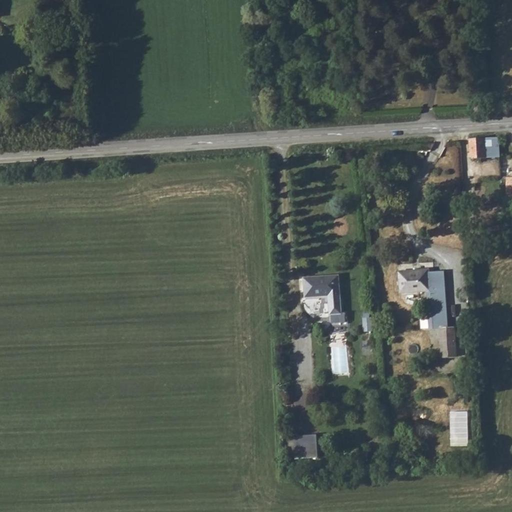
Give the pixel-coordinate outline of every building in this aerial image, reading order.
[(485,146),(470,147),(472,169),(486,168),(485,146)] [(426,272),(397,274),(398,296),(428,285),(426,272)] [(442,274),(426,272),(428,285),(432,333),(442,332),(447,332),(442,274)] [(337,278),(302,280),(303,299),(328,297),(329,316),(331,326),(345,324),(344,315),(340,316),(337,278)] [(459,370),(457,340),(447,332),(442,332),(444,371),(459,370)] [(315,440),(294,441),(295,460),(316,459),(315,440)] [(369,464),(352,465),(353,473),(370,472),(369,464)]
